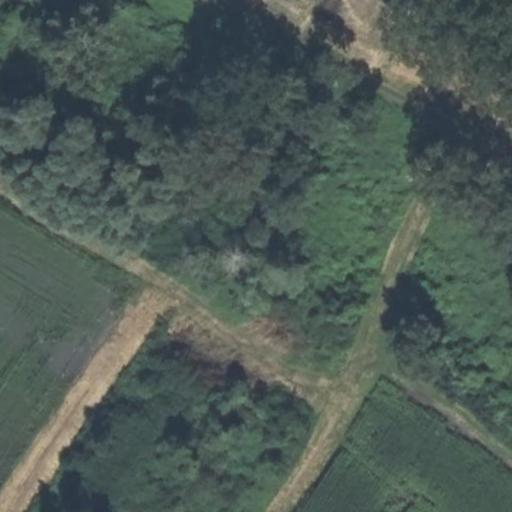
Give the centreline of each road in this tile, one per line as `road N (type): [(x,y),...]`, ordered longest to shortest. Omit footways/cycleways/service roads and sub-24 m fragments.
road 1 (track): [(210,0),(387,95)]
road 2 (track): [(511,158),(387,95)]
